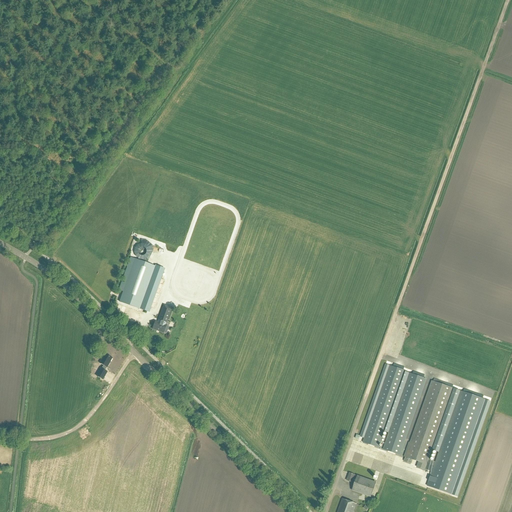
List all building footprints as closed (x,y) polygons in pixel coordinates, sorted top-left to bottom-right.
[(155,266),(135,259),(119,302),(140,309),(149,313),(164,269),(156,266),(155,266)] [(164,306),(160,316),(160,317),(159,321),(160,321),(159,323),(155,322),(153,329),(153,330),(163,333),(164,332),(167,333),(168,328),(165,327),(166,326),(165,325),(166,323),(171,308),(172,307),(164,305),(164,306)] [(101,369),(97,377),(103,380),(107,372),(105,371),(107,368),(112,358),(105,354),(100,364),(103,366),(102,369),(101,369)] [(111,366),(119,369),(123,361),(115,357),(111,366)] [(401,370),(394,367),(390,366),(389,366),(363,442),(379,448),(405,371),(401,370)] [(400,455),(410,428),(426,379),(410,374),(384,449),(400,455)] [(433,382),(432,381),(410,443),(409,442),(404,457),(405,458),(404,462),(411,464),(413,460),(418,462),(417,467),(425,470),(426,469),(427,469),(429,465),(430,460),(434,451),(433,450),(454,389),(452,388),(433,382)] [(459,480),(465,462),(487,399),(465,392),(463,391),(441,454),(438,462),(436,467),(429,465),(427,469),(435,472),(430,486),(432,487),(454,494),(459,480)] [(371,497),(376,483),(349,473),(346,481),(355,484),(353,491),(371,497)] [(353,511),(357,504),(342,499),(337,511),(353,511)]
